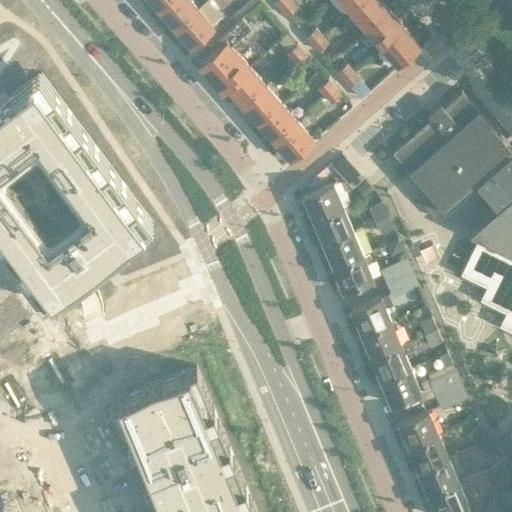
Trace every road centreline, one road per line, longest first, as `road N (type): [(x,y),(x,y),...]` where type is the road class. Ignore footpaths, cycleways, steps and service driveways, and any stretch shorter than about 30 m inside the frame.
road 1 (unclassified): [(135,114),(244,327),(304,407)]
road 2 (unclassified): [(280,337),(231,224),(185,150),(135,114)]
road 3 (residential): [(263,197),(97,0)]
road 4 (residential): [(455,30),(263,197)]
road 5 (residential): [(406,511),(325,319)]
road 6 (unclassified): [(135,114),(40,0)]
road 7 (residential): [(325,319),(263,197)]
